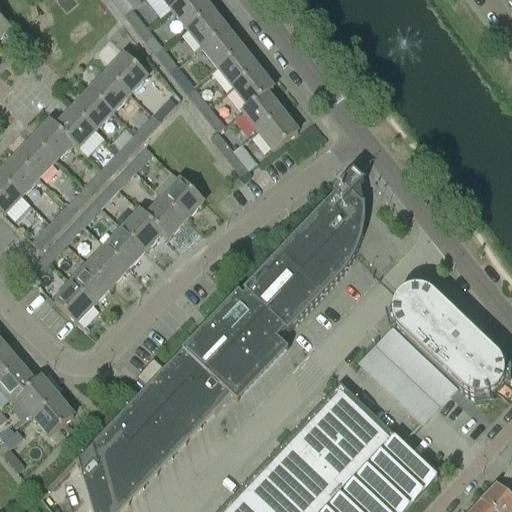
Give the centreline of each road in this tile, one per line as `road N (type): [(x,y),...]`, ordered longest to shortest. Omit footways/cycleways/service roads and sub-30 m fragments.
road 1 (residential): [(84,366),(106,359),(355,133)]
road 2 (residential): [(511,329),(355,133)]
road 3 (residential): [(355,133),(248,0)]
road 4 (residential): [(84,366),(61,360),(0,283)]
